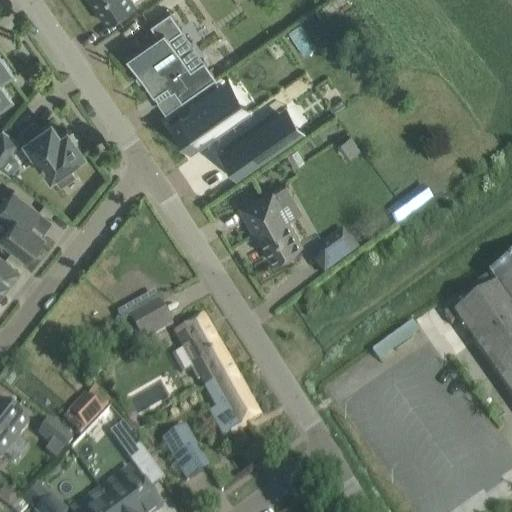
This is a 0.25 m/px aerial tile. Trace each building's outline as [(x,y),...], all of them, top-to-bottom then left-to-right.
[(90,0),(106,22),(134,3),(132,0),(90,0)] [(142,52),(129,61),(138,74),(142,79),(153,96),(154,95),(166,86),(170,92),(173,90),(181,101),(215,77),(203,59),(190,68),(185,62),(169,38),(182,29),(170,12),(169,11),(167,12),(150,24),(156,34),(138,47),(142,52)] [(0,106),(10,99),(0,85),(0,80),(11,73),(0,57),(0,106)] [(179,114),(168,122),(169,123),(187,149),(201,139),(203,142),(204,143),(238,120),(215,87),(189,105),(192,109),(187,112),(181,117),(179,114)] [(219,151),(218,152),(218,153),(221,157),(234,174),(257,158),(260,163),(294,139),(275,112),(232,142),(219,151)] [(34,121),(21,130),(26,138),(24,139),(50,175),(53,173),(60,184),(73,175),(66,164),(82,153),(66,129),(59,134),(50,121),(39,129),(34,121)] [(0,129),(0,161),(16,140),(2,129),(3,128),(2,127),(0,129)] [(271,188),(238,206),(254,235),(256,233),(271,261),(302,244),(280,204),(292,197),(285,184),(273,191),(271,188)] [(13,190),(0,206),(0,218),(8,224),(0,233),(0,236),(10,244),(25,256),(28,253),(31,253),(37,245),(37,242),(44,233),(30,222),(39,211),(23,198),(13,190)] [(397,227),(420,210),(410,196),(402,202),(387,213),(397,227)] [(342,232),(309,255),(324,275),(356,252),(342,232)] [(511,399),(511,259),(488,276),(490,278),(461,297),(467,306),(460,311),(457,307),(444,316),(451,326),(458,321),(511,399)] [(171,327),(157,303),(130,318),(143,342),(171,327)] [(184,350),(172,357),(181,374),(193,368),(205,390),(222,381),(222,379),(234,373),(203,318),(174,334),(184,350)] [(381,361),(419,330),(411,321),(373,352),(381,361)] [(222,381),(205,390),(217,410),(210,414),(223,438),(230,434),(259,418),(234,373),(222,379),(222,381)] [(95,387),(86,395),(68,413),(69,414),(64,419),(80,435),(86,430),(112,404),(95,387)] [(29,425),(0,403),(0,460),(0,461),(29,425)] [(49,422),(38,437),(50,447),(61,455),(73,441),(49,422)] [(120,427),(110,434),(128,459),(134,468),(150,490),(164,480),(164,479),(163,478),(148,458),(139,445),(124,424),(120,427)] [(187,427),(162,441),(178,468),(203,454),(187,427)] [(261,448),(245,456),(250,468),(267,460),(261,448)] [(137,480),(108,501),(116,511),(160,511),(161,511),(137,480)] [(0,499),(8,507),(17,498),(3,485),(0,488),(0,499)] [(53,497),(38,511),(66,511),(68,511),(53,497)] [(92,511),(116,511),(108,501),(92,511)]
